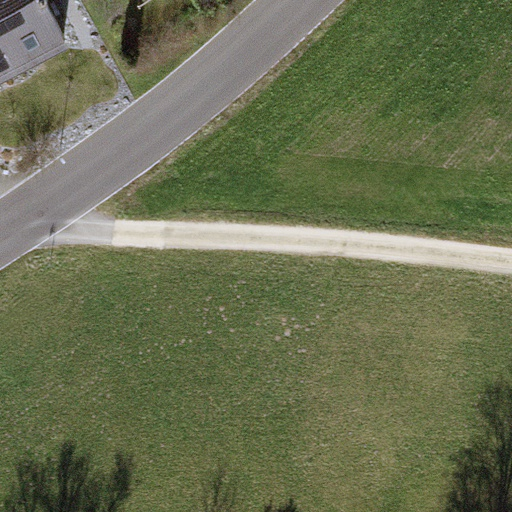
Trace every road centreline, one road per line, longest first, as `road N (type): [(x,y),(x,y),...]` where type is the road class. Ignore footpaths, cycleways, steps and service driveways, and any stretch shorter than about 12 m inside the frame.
road 1 (track): [(44,206),(73,228),(511,260)]
road 2 (tertiary): [(0,233),(216,76),(298,0)]
